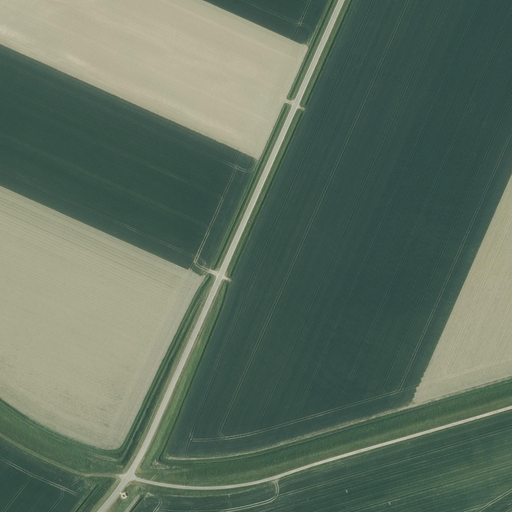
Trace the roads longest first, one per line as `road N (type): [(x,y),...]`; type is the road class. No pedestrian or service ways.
road 1 (unclassified): [(100,511),(148,437),(338,0)]
road 2 (track): [(0,435),(82,476),(126,478)]
